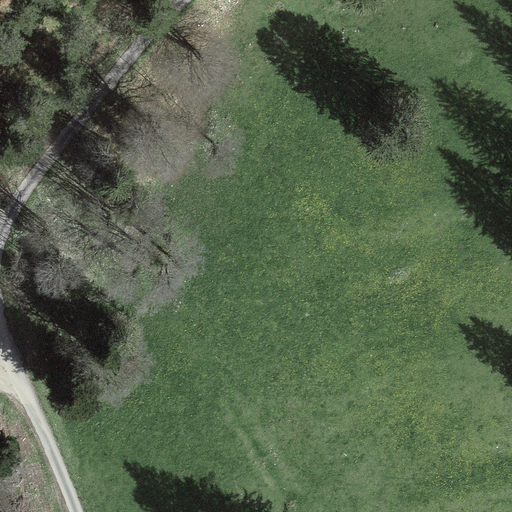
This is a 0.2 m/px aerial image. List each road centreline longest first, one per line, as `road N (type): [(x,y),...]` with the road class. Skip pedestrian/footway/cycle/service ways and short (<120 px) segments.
road 1 (track): [(0,231),(45,161),(183,0)]
road 2 (track): [(76,511),(0,331)]
